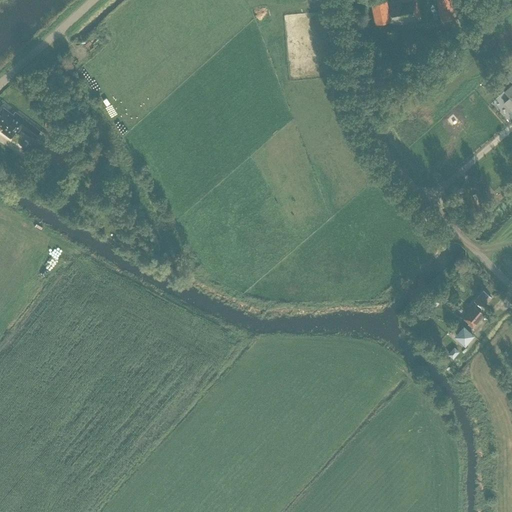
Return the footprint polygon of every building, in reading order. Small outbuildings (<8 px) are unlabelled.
[(419,14),(420,14),(417,0),(399,0),(387,2),(386,1),(371,4),(375,23),(389,21),(390,24),(400,23),(400,24),(410,23),(420,20),(419,14)] [(436,0),(440,21),(458,18),(454,0),(436,0)] [(426,15),(434,13),(432,3),(425,4),(426,15)] [(407,55),(426,51),(422,29),(402,33),(407,55)] [(12,114),(3,106),(0,110),(0,126),(2,128),(0,129),(0,130),(11,139),(15,133),(16,134),(20,129),(30,137),(31,135),(44,145),(50,138),(14,111),(12,114)] [(70,171),(83,154),(68,143),(56,160),(70,171)] [(470,330),(473,326),(474,327),(484,314),(478,309),(480,307),(482,308),(491,297),(483,290),(474,301),(476,303),(463,318),(468,322),(465,326),(463,324),(453,336),(464,345),(474,334),(470,330)] [(449,355),(453,357),(458,351),(453,348),(449,355)]
